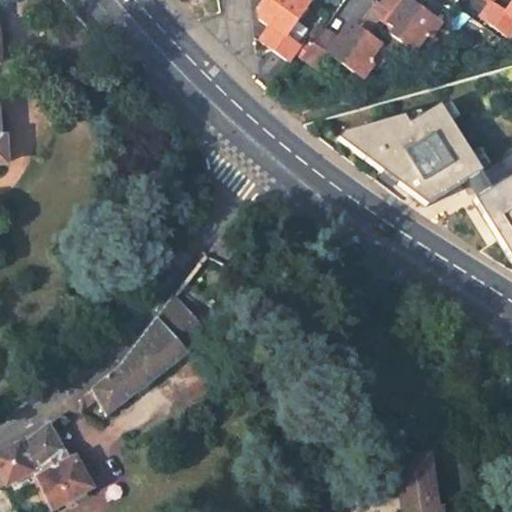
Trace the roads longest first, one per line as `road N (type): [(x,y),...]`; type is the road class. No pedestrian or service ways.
road 1 (residential): [(253,164),(110,358),(0,438)]
road 2 (primary): [(253,164),(317,215),(511,338)]
road 3 (primary): [(511,301),(276,140)]
road 4 (primary): [(96,0),(187,100)]
